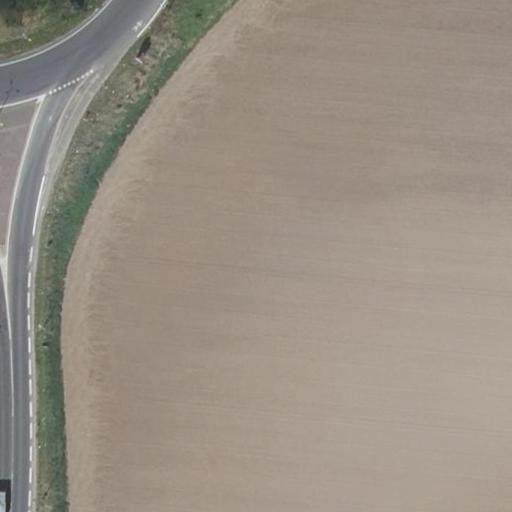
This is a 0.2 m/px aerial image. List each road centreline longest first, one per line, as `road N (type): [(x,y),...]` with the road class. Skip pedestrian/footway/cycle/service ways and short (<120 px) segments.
road 1 (secondary): [(1,279),(55,102),(87,45)]
road 2 (secondary): [(10,511),(1,279)]
